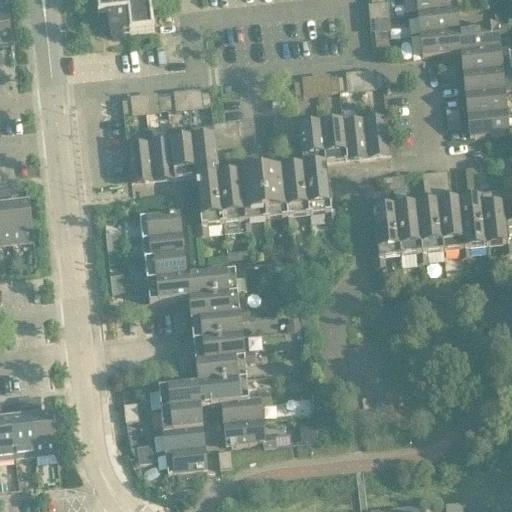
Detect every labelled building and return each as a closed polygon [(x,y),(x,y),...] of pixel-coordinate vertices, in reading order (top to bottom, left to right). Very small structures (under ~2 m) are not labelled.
[(95,0),(98,19),(107,18),(109,39),(110,41),(112,43),(115,44),(118,44),(121,43),(123,40),(123,38),(129,37),(129,38),(154,35),(150,0),(95,0)] [(384,9),(384,0),(371,2),(372,10),(384,9)] [(454,0),(414,0),(417,18),(456,14),(454,0)] [(7,9),(0,9),(0,50),(11,49),(7,9)] [(459,35),(456,14),(417,18),(419,40),(458,36),(459,35)] [(458,36),(460,57),(499,53),(498,37),(508,36),(506,25),(494,27),(495,31),(459,35),(458,36)] [(375,36),(375,45),(388,43),(387,35),(375,36)] [(460,58),(460,57),(458,36),(419,40),(422,62),(460,58)] [(389,52),(388,43),(375,45),(376,53),(389,52)] [(460,58),(462,79),(502,75),(499,53),(460,57),(460,58)] [(441,73),(442,81),(455,80),(454,71),(441,73)] [(504,96),(502,75),(462,79),(465,100),(504,96)] [(373,80),(374,93),(383,92),(381,79),(373,80)] [(456,88),(455,80),(442,81),(443,90),(456,88)] [(346,83),(338,84),(339,96),(347,96),(346,83)] [(330,97),(339,96),(338,84),(329,85),(330,97)] [(294,89),(295,101),(304,100),(303,88),(294,89)] [(507,117),(504,96),(465,100),(467,122),(507,117)] [(202,111),(211,110),(209,98),(200,99),(202,111)] [(174,101),(166,102),(167,115),(176,114),(174,101)] [(158,116),(167,115),(166,102),(157,103),(158,116)] [(122,107),(123,120),(132,119),(131,106),(122,107)] [(446,115),(447,124),(459,123),(458,114),(446,115)] [(507,117),(467,122),(469,144),(509,139),(507,117)] [(274,135),(299,132),(297,120),(272,123),(274,135)] [(386,123),(364,125),(368,165),(390,162),(386,123)] [(460,131),(459,123),(447,124),(448,133),(460,131)] [(364,125),(342,127),(347,167),(368,165),(364,125)] [(213,129),(214,141),(214,142),(239,139),(238,127),(213,129)] [(342,127),(321,130),(325,169),(326,169),(347,167),(342,127)] [(299,132),(300,145),(303,171),(303,172),(325,169),(321,130),(299,132)] [(275,147),(300,145),(299,132),(274,135),(275,147)] [(240,151),(239,139),(214,142),(215,154),(240,151)] [(192,144),(196,183),(218,181),(218,180),(215,154),(214,142),(214,141),(192,144)] [(175,186),(196,183),(192,144),(170,146),(175,186)] [(170,146),(149,148),(153,188),(175,186),(170,146)] [(153,188),(149,148),(127,151),(131,190),(153,188)] [(326,169),(325,169),(303,172),(309,220),(325,219),(326,228),(337,227),(335,215),(331,215),(326,169)] [(309,220),(303,172),(303,171),(282,174),(288,233),(294,232),(293,222),(309,220)] [(481,203),(486,252),(502,250),(503,260),(509,260),(503,205),(502,205),(493,206),(490,172),(477,173),(480,198),(481,203)] [(468,200),(480,198),(477,173),(465,175),(468,200)] [(282,174),(260,176),(266,225),(282,223),(283,233),(288,233),(282,174)] [(260,176),(239,178),(246,237),(251,237),(250,227),(266,225),(260,176)] [(434,178),(443,257),(459,255),(460,265),(466,264),(459,205),(449,206),(448,202),(449,202),(447,177),(434,178)] [(218,180),(218,181),(223,230),(239,228),(240,238),(246,237),(239,178),(218,180)] [(427,258),(443,257),(434,178),(422,179),(425,204),(426,204),(427,209),(416,210),(423,269),(428,268),(427,258)] [(207,231),(223,230),(218,181),(196,183),(201,230),(196,230),(197,242),(208,241),(207,231)] [(393,195),(395,212),(400,261),(416,260),(417,269),(423,269),(416,210),(410,211),(407,181),(391,183),(393,195)] [(393,195),(391,183),(383,183),(384,196),(393,195)] [(507,240),(511,239),(511,189),(501,191),(502,205),(503,205),(509,260),(511,259),(511,246),(508,247),(507,240)] [(17,190),(6,192),(7,202),(18,200),(17,190)] [(470,254),(486,252),(481,203),(459,205),(466,264),(471,264),(470,254)] [(8,210),(12,250),(33,247),(29,207),(8,210)] [(8,210),(0,210),(0,251),(12,250),(8,210)] [(384,263),(400,261),(395,212),(373,215),(378,261),(373,262),(374,274),(385,273),(384,263)] [(140,221),(142,243),(182,239),(179,217),(140,221)] [(105,239),(106,247),(119,246),(118,237),(105,239)] [(142,243),(144,265),(184,261),(182,239),(142,243)] [(120,254),(119,246),(106,247),(107,256),(120,254)] [(147,286),(186,282),(186,281),(184,261),(144,265),(147,286)] [(281,267),(266,268),(267,278),(283,276),(281,267)] [(186,281),(186,282),(188,304),(237,298),(235,282),(245,281),(244,271),(232,272),(232,277),(186,281)] [(110,282),(111,290),(124,289),(123,280),(110,282)] [(188,304),(186,282),(147,286),(149,308),(188,304)] [(125,297),(124,289),(111,290),(112,299),(125,297)] [(237,298),(188,304),(190,325),(249,319),(249,313),(239,315),(237,298)] [(186,325),(185,317),(172,318),(173,327),(186,325)] [(190,325),(193,347),(242,341),(240,325),(250,324),(249,319),(190,325)] [(187,334),(186,325),(173,327),(174,335),(187,334)] [(300,326),(286,327),(287,336),(301,335),(300,326)] [(242,341),(193,347),(195,368),(254,362),(253,356),(243,357),(242,341)] [(177,361),(178,370),(191,369),(190,360),(177,361)] [(195,368),(197,389),(198,389),(246,384),(245,368),(255,367),(254,362),(195,368)] [(191,377),(191,369),(178,370),(179,378),(191,377)] [(246,384),(198,389),(200,411),(200,412),(221,409),(270,403),(269,398),(257,399),(258,404),(249,405),(246,384)] [(158,393),(161,415),(200,411),(198,389),(197,389),(158,393)] [(29,403),(30,413),(41,412),(40,402),(29,403)] [(19,414),(30,413),(29,403),(18,404),(19,414)] [(221,409),(223,430),(262,426),(261,410),(271,409),(270,403),(221,409)] [(124,410),(125,419),(137,418),(137,409),(124,410)] [(200,412),(200,411),(161,415),(163,437),(203,432),(200,412)] [(138,426),(137,418),(125,419),(126,428),(138,426)] [(52,419),(31,421),(35,461),(56,459),(52,419)] [(31,421),(11,423),(15,463),(35,461),(31,421)] [(11,423),(0,424),(0,464),(15,463),(11,423)] [(315,424),(299,426),(301,446),(317,444),(315,424)] [(264,442),(262,426),(223,430),(225,452),(262,448),(263,453),(275,452),(274,441),(264,442)] [(205,454),(203,432),(163,437),(165,458),(205,454)] [(137,453),(138,461),(150,460),(150,451),(137,453)] [(207,476),(205,454),(165,458),(168,480),(178,479),(192,477),(207,476)] [(218,457),(219,466),(231,465),(230,456),(218,457)] [(151,468),(150,460),(138,461),(139,470),(151,468)] [(232,473),(231,465),(219,466),(220,474),(232,473)] [(194,488),(192,477),(178,479),(179,490),(194,488)]
